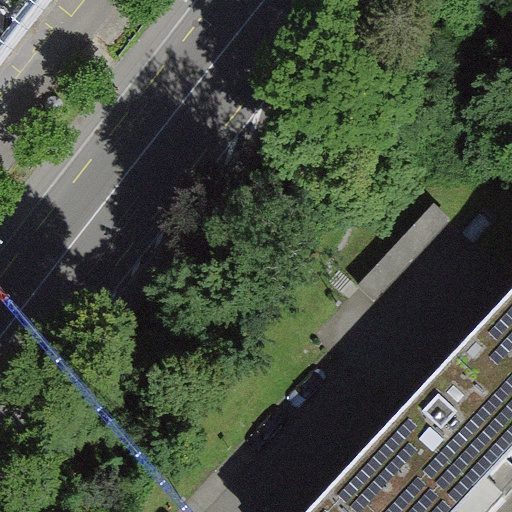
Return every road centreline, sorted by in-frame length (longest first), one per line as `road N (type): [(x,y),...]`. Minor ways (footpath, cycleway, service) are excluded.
road 1 (primary): [(204,112),(0,359)]
road 2 (primary): [(204,112),(315,0)]
road 3 (primary): [(280,0),(204,112)]
